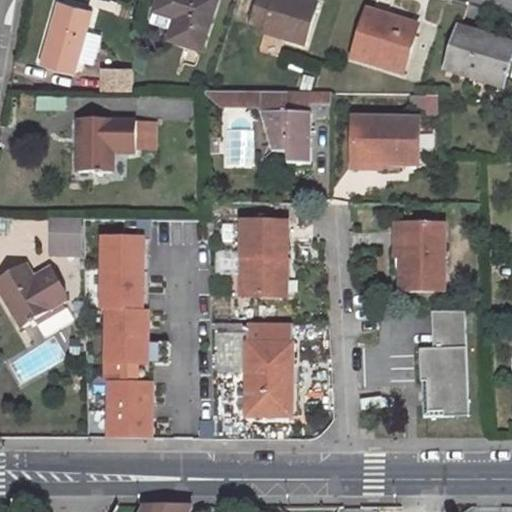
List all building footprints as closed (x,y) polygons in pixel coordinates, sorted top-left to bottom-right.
[(201,48),(216,0),(157,0),(155,9),(175,16),(169,37),(201,48)] [(303,45),(317,5),(301,0),(257,0),(250,24),(264,28),(262,32),(303,45)] [(60,2),(41,63),(74,72),(78,58),(84,39),(92,12),(60,2)] [(400,21),(369,12),(367,19),(398,28),(400,21)] [(354,58),(404,74),(418,27),(400,21),(398,28),(367,19),(354,58)] [(446,69),(503,87),(511,59),(511,45),(460,29),(446,69)] [(84,39),(78,58),(86,60),(92,41),(84,39)] [(102,71),(102,92),(131,92),(131,72),(102,71)] [(66,91),(38,91),(38,106),(66,106),(66,91)] [(258,109),(245,93),(209,92),(225,109),(258,109)] [(258,109),(262,114),(272,152),(288,152),(288,164),(310,164),(311,114),(285,114),(285,93),(245,93),(258,109)] [(311,114),(310,106),(288,106),(288,93),(285,93),(285,114),(311,114)] [(310,93),(288,93),(288,106),(310,106),(310,93)] [(310,106),(331,106),(331,93),(310,93),(310,106)] [(80,121),(80,174),(113,174),(113,153),(137,153),(137,150),(137,125),(137,122),(80,121)] [(382,167),(419,166),(419,121),(355,121),(355,160),(382,161),(382,167)] [(153,150),(153,125),(137,125),(137,150),(153,150)] [(355,160),(355,171),(382,171),(382,167),(382,161),(355,160)] [(51,251),(84,251),(83,220),(51,220),(51,251)] [(287,260),(287,225),(244,224),(243,296),(281,297),(281,259),(287,260)] [(397,225),(396,257),(401,257),(406,257),(407,225),(397,225)] [(444,293),(445,225),(407,225),(406,257),(401,257),(401,292),(444,293)] [(141,241),(96,240),(95,312),(100,312),(140,313),(141,241)] [(51,259),(84,259),(84,251),(51,251),(51,259)] [(0,281),(0,288),(23,329),(51,312),(68,302),(49,271),(33,281),(25,267),(0,281)] [(140,313),(100,312),(99,369),(136,370),(144,370),(145,313),(140,313)] [(470,417),(467,320),(434,319),(434,349),(422,350),(424,418),(470,417)] [(293,386),(293,346),(250,346),(249,418),(287,419),(288,385),(293,386)] [(136,370),(99,369),(99,386),(103,386),(135,387),(136,370)] [(299,419),(299,386),(293,386),(288,385),(287,419),(299,419)] [(135,387),(103,386),(102,440),(148,441),(149,387),(135,387)]
